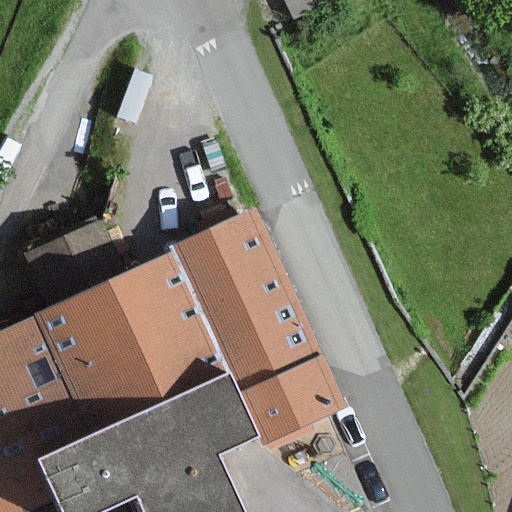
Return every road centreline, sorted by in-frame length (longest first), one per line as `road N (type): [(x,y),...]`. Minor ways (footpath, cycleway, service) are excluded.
road 1 (residential): [(202,0),(424,511)]
road 2 (residential): [(121,0),(79,50),(0,235)]
